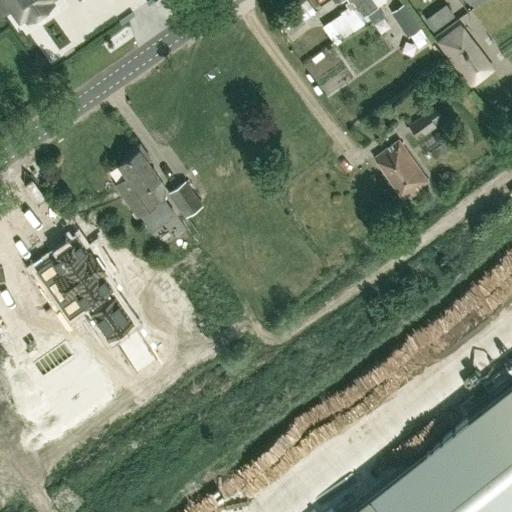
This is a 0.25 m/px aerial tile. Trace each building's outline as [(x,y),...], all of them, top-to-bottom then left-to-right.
[(6,0),(12,9),(20,19),(28,13),(46,1),(47,0),(6,0)] [(368,14),(358,0),(334,0),(335,1),(335,0),(347,0),(348,1),(345,3),(348,8),(323,26),(333,41),(351,29),(352,31),(371,18),(368,14)] [(358,0),(368,14),(377,8),(371,0),(358,0)] [(386,3),(375,9),(382,21),(393,15),(386,3)] [(408,37),(422,27),(406,3),(392,12),(408,37)] [(446,5),(436,12),(443,22),(453,15),(446,5)] [(460,23),(435,43),(471,89),(496,69),(460,23)] [(309,57),(320,51),(311,34),(300,40),(309,57)] [(436,125),(445,118),(435,105),(408,125),(418,139),(436,126),(436,125)] [(403,198),(427,180),(398,140),(374,157),(403,198)] [(53,233),(34,245),(45,262),(42,265),(52,281),(58,278),(66,292),(86,277),(77,261),(82,256),(81,254),(82,252),(74,240),(72,241),(70,239),(65,244),(58,231),(53,233)] [(511,511),(511,381),(345,511),(511,511)]
